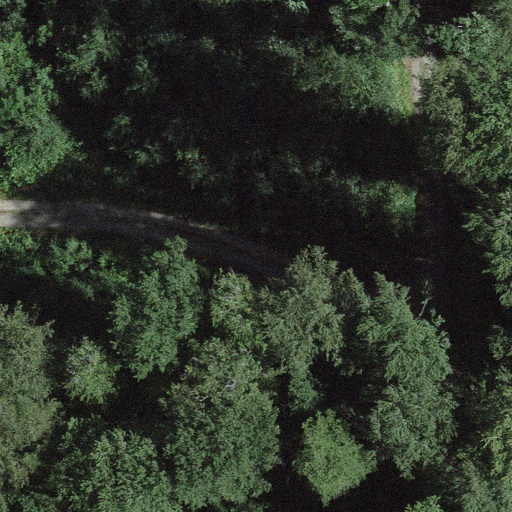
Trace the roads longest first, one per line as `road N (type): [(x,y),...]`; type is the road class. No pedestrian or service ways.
road 1 (track): [(0,219),(135,224),(436,322)]
road 2 (track): [(422,0),(438,200),(436,322)]
road 3 (track): [(436,322),(470,511)]
